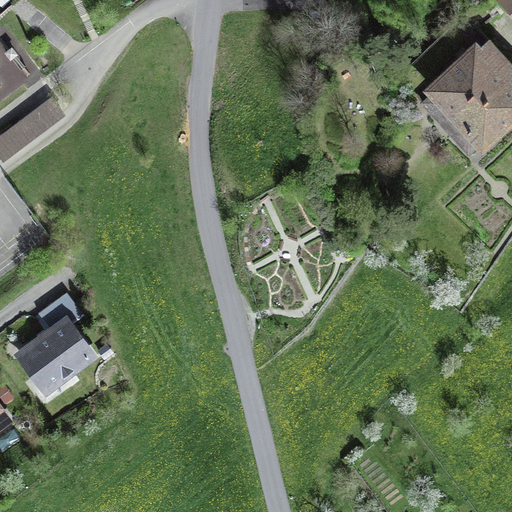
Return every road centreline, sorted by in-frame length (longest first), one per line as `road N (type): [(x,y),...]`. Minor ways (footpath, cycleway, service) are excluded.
road 1 (unclassified): [(208,225),(281,511)]
road 2 (residential): [(211,0),(199,131),(208,225)]
